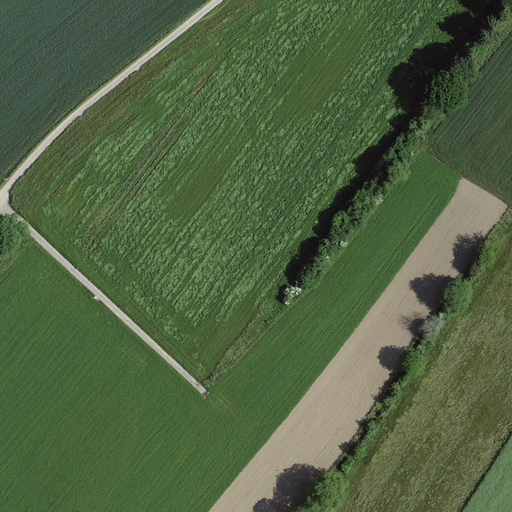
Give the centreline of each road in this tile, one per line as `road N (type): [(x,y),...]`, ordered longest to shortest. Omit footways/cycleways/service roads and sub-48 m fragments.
road 1 (unclassified): [(218,0),(80,109),(0,198)]
road 2 (track): [(0,202),(202,390)]
